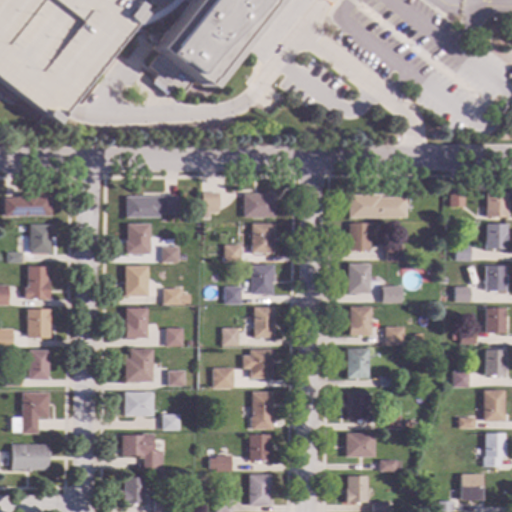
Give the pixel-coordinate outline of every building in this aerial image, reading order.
[(0,0),(0,85),(51,125),(64,109),(133,19),(137,14),(133,10),(135,6),(129,2),(128,4),(123,0),(0,0)] [(133,19),(135,27),(146,23),(161,16),(176,4),(179,1),(183,3),(185,0),(170,0),(163,7),(154,12),(144,17),(133,19)] [(282,3),(278,0),(185,0),(183,3),(148,49),(155,54),(146,67),(155,74),(149,81),(166,94),(171,88),(181,96),(190,84),(197,89),(204,80),(215,89),(282,3)] [(460,192),(460,208),(445,208),(446,192),(460,192)] [(504,218),(482,218),(482,192),(484,193),(504,193),(504,218)] [(214,214),(197,213),(198,193),(214,194),(214,214)] [(37,195),(47,195),(47,217),(0,217),(0,199),(15,199),(15,194),(37,194),(37,195)] [(270,218),(238,219),(238,194),(270,194),(270,218)] [(376,198),(401,198),(401,219),(344,219),(344,196),(376,196),(376,198)] [(173,215),(156,215),(156,218),(121,218),(121,198),(173,197),(173,215)] [(366,225),(365,252),(343,251),(344,224),(366,225)] [(46,254),(26,254),(26,226),(46,225),(46,254)] [(145,255),(121,255),(121,242),(122,242),(122,225),(145,225),(145,255)] [(269,254),(246,254),(247,225),(270,225),(269,254)] [(503,250),(481,250),(482,225),(503,225),(503,250)] [(236,263),(219,263),(219,246),(236,246),(236,263)] [(397,263),(381,263),(381,246),(397,246),(397,263)] [(466,262),(450,262),(450,247),(466,247),(466,262)] [(174,263),(156,263),(157,248),(174,248),(174,263)] [(19,254),(19,264),(3,264),(3,253),(19,254)] [(365,295),(343,294),(343,265),(366,265),(365,295)] [(269,283),(267,283),(268,295),(246,296),(245,267),(268,266),(269,283)] [(43,282),(45,282),(45,300),(20,301),(20,289),(23,289),(23,267),(43,267),(43,282)] [(143,297),(120,297),(120,267),(143,267),(143,297)] [(502,292),(480,292),(481,267),(502,267),(502,292)] [(396,303),(380,304),(380,287),(396,287),(396,303)] [(236,305),(220,305),(220,288),(236,288),(236,305)] [(466,303),(450,303),(450,288),(466,288),(466,303)] [(177,295),(185,295),(185,306),(158,306),(158,290),(177,290),(177,295)] [(269,339),(249,339),(249,308),(269,308),(269,339)] [(366,336),(345,336),(345,308),(366,308),(366,336)] [(501,334),(480,334),(481,308),(501,309),(501,334)] [(143,339),(121,339),(120,309),(142,309),(143,339)] [(45,339),(23,339),(22,310),(45,310),(45,339)] [(399,328),(398,347),(380,347),(380,327),(399,328)] [(234,329),(234,347),(216,347),(217,328),(234,329)] [(178,348),(161,348),(161,329),(178,329),(178,348)] [(471,345),(455,345),(455,332),(471,333),(471,345)] [(15,348),(0,348),(0,336),(15,336),(15,348)] [(148,383),(120,383),(120,360),(124,360),(124,350),(148,350),(148,383)] [(364,379),(342,379),(342,350),(363,350),(364,379)] [(44,381),(24,381),(24,351),(44,351),(44,381)] [(268,379),(245,379),(245,370),(238,370),(238,357),(245,357),(245,351),(267,351),(268,379)] [(501,376),(480,376),(481,351),(501,351),(501,376)] [(229,389),(208,390),(208,369),(229,369),(229,389)] [(180,387),(163,388),(163,372),(180,372),(180,387)] [(464,373),(464,388),(448,388),(448,372),(464,373)] [(16,388),(1,388),(1,377),(16,377),(16,388)] [(392,388),(376,388),(376,377),(392,377),(392,388)] [(500,422),(479,422),(479,391),(500,391),(500,422)] [(148,417),(119,417),(119,393),(148,393),(148,417)] [(268,430),(247,430),(247,429),(246,429),(246,418),(247,418),(247,393),(268,393),(268,430)] [(44,418),(33,418),(34,435),(17,435),(17,433),(8,433),(8,419),(17,419),(17,394),(44,394),(44,418)] [(362,421),(341,421),(341,394),(362,394),(362,421)] [(395,430),(378,430),(378,413),(395,413),(395,430)] [(175,432),(157,432),(157,416),(174,415),(175,432)] [(470,429),(454,430),(453,419),(470,418),(470,429)] [(149,451),(158,452),(158,471),(138,471),(138,459),(134,459),(134,457),(117,456),(117,436),(136,437),(136,434),(149,435),(149,451)] [(370,458),(341,458),(341,435),(370,434),(370,458)] [(500,458),(496,458),(496,468),(479,468),(479,459),(472,459),(472,448),(480,448),(480,434),(500,434),(500,458)] [(265,443),(267,443),(266,462),(244,462),(244,436),(265,436),(265,443)] [(45,471),(6,471),(6,446),(45,446),(45,471)] [(226,473),(211,473),(211,470),(204,470),(204,459),(226,458),(226,473)] [(391,462),(396,462),(396,472),(391,472),(391,473),(374,473),(374,461),(391,461),(391,462)] [(266,506),(244,507),(244,476),(265,475),(266,506)] [(478,501),(456,501),(456,476),(478,476),(478,501)] [(362,504),(345,504),(345,505),(341,505),(341,489),(342,489),(342,477),(362,477),(362,504)] [(140,489),(148,489),(148,492),(155,492),(155,499),(166,499),(165,511),(148,511),(149,500),(140,500),(140,505),(118,504),(119,478),(140,479),(140,489)] [(227,511),(210,511),(210,498),(227,498),(227,511)] [(449,511),(433,511),(433,502),(449,503),(449,511)]
